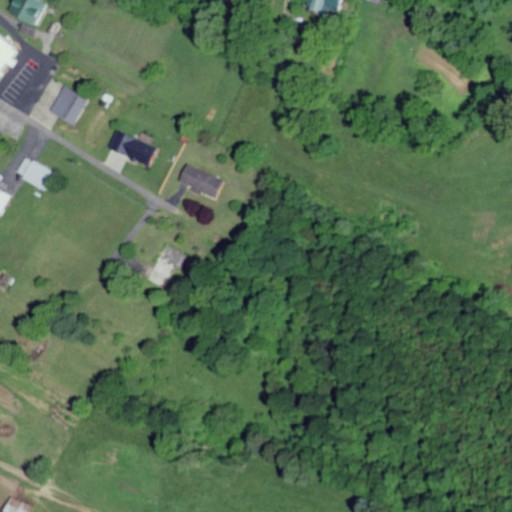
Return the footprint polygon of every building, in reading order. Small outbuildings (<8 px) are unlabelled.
[(45,24),(55,1),(53,0),(21,0),(16,11),(45,24)] [(345,11),(352,0),(351,0),(337,0),(335,5),(345,11)] [(0,74),(2,77),(26,49),(0,27),(0,74)] [(82,124),(95,96),(68,84),(56,111),(82,124)] [(159,165),(166,145),(124,130),(117,150),(159,165)] [(21,174),(55,188),(62,171),(28,157),(21,174)] [(186,182),(222,198),(230,180),(194,164),(186,182)] [(0,211),(9,214),(17,193),(0,186),(0,211)] [(3,510),(7,511),(26,511),(30,503),(9,495),(3,510)]
